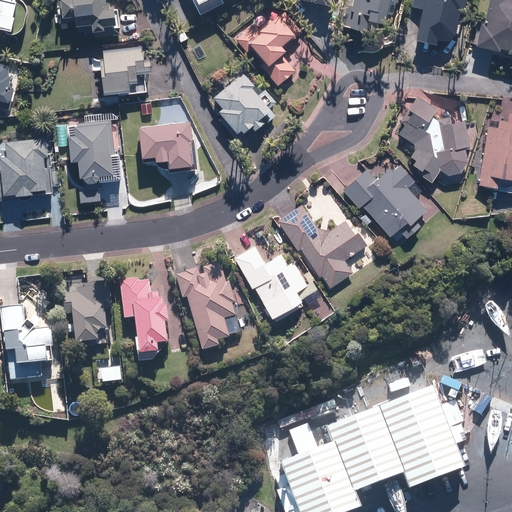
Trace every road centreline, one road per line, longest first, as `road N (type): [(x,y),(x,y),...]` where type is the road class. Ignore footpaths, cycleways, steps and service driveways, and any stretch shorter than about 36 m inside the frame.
road 1 (residential): [(0,251),(177,230),(247,201),(293,160)]
road 2 (residential): [(293,160),(341,83),(360,76),(378,86)]
road 3 (residential): [(378,86),(376,107),(354,134),(293,160)]
